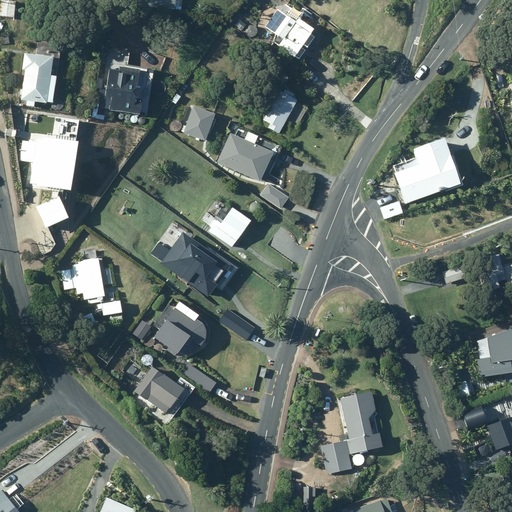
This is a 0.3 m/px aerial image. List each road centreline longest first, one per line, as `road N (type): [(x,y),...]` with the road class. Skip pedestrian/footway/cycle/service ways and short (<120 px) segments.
road 1 (unclassified): [(252,511),(268,400),(313,272)]
road 2 (residential): [(0,197),(24,319),(68,399)]
road 3 (residential): [(395,317),(468,511)]
road 4 (residential): [(68,399),(147,463),(179,511)]
road 5 (unclassified): [(327,231),(364,151),(399,104)]
road 6 (unclassified): [(399,104),(480,0)]
